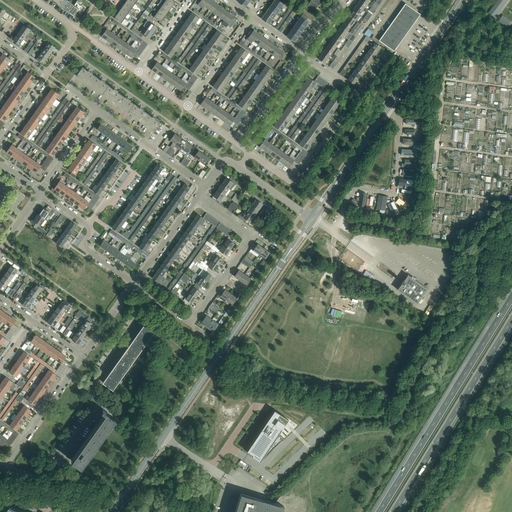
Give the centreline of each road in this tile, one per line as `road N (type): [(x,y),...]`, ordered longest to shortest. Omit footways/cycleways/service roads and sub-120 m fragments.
road 1 (secondary): [(111,511),(311,218)]
road 2 (track): [(340,216),(430,231),(446,80),(511,88)]
road 3 (motorway): [(511,296),(378,511)]
road 4 (residential): [(6,466),(50,470),(90,414),(100,372),(154,297)]
road 5 (motorway): [(393,511),(511,320)]
road 6 (residential): [(340,216),(355,188),(392,191),(399,121),(386,110)]
road 7 (secondary): [(386,110),(460,0)]
road 8 (residential): [(5,463),(83,356)]
road 9 (secondary): [(311,218),(386,110)]
road 10 (residential): [(204,186),(98,109)]
